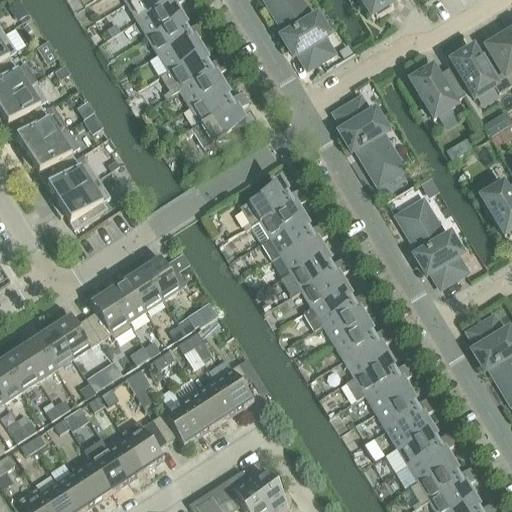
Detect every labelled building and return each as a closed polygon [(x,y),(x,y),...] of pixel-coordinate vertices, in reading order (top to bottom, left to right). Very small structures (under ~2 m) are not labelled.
[(136,24),(175,0),(136,0),(126,7),(136,24)] [(175,0),(136,24),(147,41),(178,23),(171,11),(185,2),(183,0),(175,0)] [(269,8),(267,9),(276,25),(279,24),(287,38),(282,40),(293,59),(298,56),(308,72),(332,57),(323,41),(328,38),(316,20),(311,23),(297,0),(281,0),(270,7),(267,2),(266,3),(269,8)] [(358,0),(371,20),(392,7),(388,0),(358,0)] [(147,41),(158,59),(202,32),(199,26),(185,34),(178,23),(147,41)] [(115,28),(107,33),(111,40),(120,35),(115,28)] [(158,59),(168,75),(168,76),(199,57),(192,46),(206,37),(202,32),(158,59)] [(486,50),(491,58),(492,57),(511,89),(511,41),(509,36),(486,50)] [(5,38),(0,41),(0,75),(13,67),(9,61),(16,56),(5,38)] [(348,48),(338,55),(343,62),(353,56),(348,48)] [(492,57),(491,58),(480,64),(470,49),(449,61),(474,103),(494,90),(499,97),(511,89),(492,57)] [(166,102),(179,95),(179,94),(224,67),(220,61),(207,69),(199,57),(168,76),(168,75),(160,80),(169,95),(164,98),(166,102)] [(13,67),(0,75),(0,109),(36,86),(28,91),(13,67)] [(179,94),(179,95),(189,111),(221,92),(213,80),(227,72),(224,67),(179,94)] [(430,68),(408,81),(433,123),(455,110),(453,106),(465,99),(452,77),(439,84),(430,68)] [(36,86),(0,109),(0,123),(2,122),(11,137),(44,115),(40,109),(48,104),(36,86)] [(189,111),(200,128),(200,129),(245,101),(241,96),(228,104),(221,92),(189,111)] [(235,115),(248,107),(245,101),(200,129),(200,128),(186,136),(189,140),(194,137),(203,152),(219,143),(231,141),(230,136),(242,128),(235,115)] [(351,155),(356,152),(364,165),(362,166),(372,183),(374,181),(377,187),(378,186),(375,181),(401,165),(400,164),(398,165),(381,137),(386,134),(374,115),(369,118),(360,102),(335,118),(345,133),(340,136),(351,155)] [(158,107),(153,110),(157,118),(162,114),(158,107)] [(44,115),(11,137),(21,151),(17,154),(23,164),(60,140),(44,115)] [(491,141),(498,136),(491,124),(484,128),(491,141)] [(498,138),(491,142),(495,149),(502,144),(498,138)] [(60,140),(23,164),(29,173),(33,171),(43,185),(76,164),(60,140)] [(453,149),(444,155),(450,165),(460,159),(456,152),(453,149)] [(76,164),(43,185),(52,200),(48,202),(54,212),(99,183),(87,165),(80,170),(76,164)] [(116,164),(107,169),(111,175),(120,170),(116,164)] [(498,181),(477,194),(506,242),(511,238),(511,186),(504,191),(498,181)] [(99,183),(54,212),(60,221),(64,219),(74,234),(107,213),(103,206),(110,201),(99,183)] [(246,234),(251,231),(250,230),(303,198),(300,192),(286,200),(278,187),(266,195),(261,192),(254,202),(239,211),(248,227),(243,230),(246,234)] [(303,198),(250,230),(251,231),(261,247),(300,223),(293,212),(307,203),(303,198)] [(402,227),(399,228),(409,245),(412,243),(420,257),(415,260),(426,278),(431,275),(441,291),(465,276),(456,260),(461,258),(449,239),(445,241),(427,213),(429,212),(428,211),(403,226),(400,221),(398,222),(402,227)] [(271,265),(280,260),(324,232),(321,227),(307,235),(300,223),(261,247),(271,265)] [(328,238),(324,232),(280,260),(290,277),(321,258),(314,246),(328,238)] [(184,258),(166,270),(172,279),(178,276),(190,267),(184,258)] [(301,295),(346,267),(342,262),(329,270),(321,258),(290,277),(301,295)] [(142,272),(163,304),(186,289),(178,276),(172,279),(166,270),(159,260),(142,272)] [(349,273),(346,267),(301,295),(311,312),(343,293),(335,281),(349,273)] [(249,271),(242,276),(245,281),(252,276),(249,271)] [(124,283),(146,316),(163,304),(142,272),(124,283)] [(107,294),(128,327),(146,316),(124,283),(107,294)] [(314,334),(322,329),(367,302),(363,296),(350,305),(343,293),(311,312),(303,317),(314,334)] [(128,327),(107,294),(89,306),(96,316),(86,322),(101,345),(110,338),(114,343),(131,332),(128,327)] [(367,302),(322,329),(333,347),(364,328),(357,316),(370,308),(367,302)] [(190,319),(198,330),(199,332),(217,321),(208,307),(190,319)] [(184,316),(174,323),(179,329),(189,323),(184,316)] [(101,345),(86,322),(77,329),(70,318),(52,330),(73,362),(101,345)] [(489,371),(494,379),(497,384),(495,385),(505,402),(507,400),(510,406),(511,405),(508,400),(511,397),(511,341),(507,334),(502,337),(493,321),(468,337),(478,352),(473,355),(484,374),(489,371)] [(189,323),(179,329),(185,339),(194,332),(189,323)] [(364,328),(333,347),(343,364),(388,337),(385,331),(371,340),(364,328)] [(185,339),(179,329),(169,336),(175,345),(185,339)] [(73,362),(52,330),(35,341),(56,374),(73,362)] [(203,346),(197,336),(187,343),(193,352),(203,346)] [(392,343),(388,337),(343,364),(354,382),(385,363),(378,351),(392,343)] [(56,374),(35,341),(18,352),(39,385),(56,374)] [(187,343),(178,349),(184,358),(193,352),(187,343)] [(154,346),(144,352),(150,361),(160,355),(154,346)] [(203,346),(193,352),(201,364),(211,358),(203,346)] [(39,385),(18,352),(1,363),(22,396),(39,385)] [(193,352),(184,358),(193,372),(202,365),(201,364),(193,352)] [(168,355),(153,365),(159,374),(174,364),(168,355)] [(22,396),(1,363),(0,363),(0,399),(5,407),(22,396)] [(385,363),(354,382),(365,400),(410,372),(406,367),(392,375),(385,363)] [(113,366),(86,383),(89,388),(91,390),(95,397),(122,379),(113,366)] [(214,384),(235,417),(253,405),(241,386),(247,382),(238,369),(214,384)] [(413,378),(410,372),(365,400),(375,417),(406,398),(399,386),(413,378)] [(141,373),(125,383),(135,398),(144,393),(151,389),(141,373)] [(197,395),(218,428),(235,417),(214,384),(197,395)] [(89,388),(80,394),(85,403),(95,397),(89,388)] [(110,393),(100,399),(107,409),(117,403),(110,393)] [(180,406),(201,439),(218,428),(197,395),(180,406)] [(431,407),(427,401),(414,410),(406,398),(375,417),(386,434),(431,407)] [(98,401),(88,407),(94,416),(104,410),(98,401)] [(55,410),(61,419),(70,413),(64,404),(55,410)] [(152,424),(167,447),(176,441),(183,451),(201,439),(180,406),(152,424)] [(431,407),(386,434),(396,452),(428,433),(421,421),(434,413),(431,407)] [(61,419),(55,410),(45,416),(51,425),(61,419)] [(26,419),(16,425),(21,432),(30,426),(26,419)] [(69,432),(63,423),(54,429),(60,438),(69,432)] [(125,442),(146,475),(164,463),(157,453),(167,447),(152,424),(143,431),(139,426),(122,437),(125,442)] [(16,425),(7,431),(11,438),(21,432),(16,425)] [(21,432),(27,441),(36,435),(30,426),(21,432)] [(27,441),(21,432),(11,438),(17,447),(27,441)] [(435,445),(428,433),(396,452),(407,469),(452,442),(449,436),(435,445)] [(29,445),(35,454),(44,448),(39,439),(29,445)] [(146,475),(125,442),(108,453),(129,486),(146,475)] [(374,442),(364,448),(374,465),(384,459),(374,442)] [(442,456),(455,448),(452,442),(407,469),(417,486),(418,487),(449,468),(442,456)] [(35,454),(29,445),(20,451),(26,460),(35,454)] [(44,448),(35,454),(38,459),(48,453),(44,448)] [(91,464),(112,497),(129,486),(108,453),(91,464)] [(8,460),(0,464),(0,478),(0,479),(14,470),(8,460)] [(73,476),(95,508),(112,497),(91,464),(73,476)] [(428,504),(473,477),(470,471),(456,479),(449,468),(418,487),(417,486),(409,491),(418,506),(413,509),(415,511),(417,511),(429,505),(428,504)] [(245,472),(188,509),(189,511),(219,511),(218,511),(225,507),(237,501),(241,511),(286,511),(276,489),(263,475),(247,485),(242,476),(246,473),(245,472)] [(56,487),(72,511),(88,511),(95,508),(73,476),(56,487)] [(477,482),(473,477),(428,504),(429,505),(433,511),(454,511),(470,503),(463,491),(477,482)] [(39,498),(48,511),(72,511),(56,487),(39,498)] [(48,511),(39,498),(36,493),(18,504),(23,511),(48,511)] [(481,511),(475,511),(470,503),(454,511),(494,511),(491,506),(481,511)]
